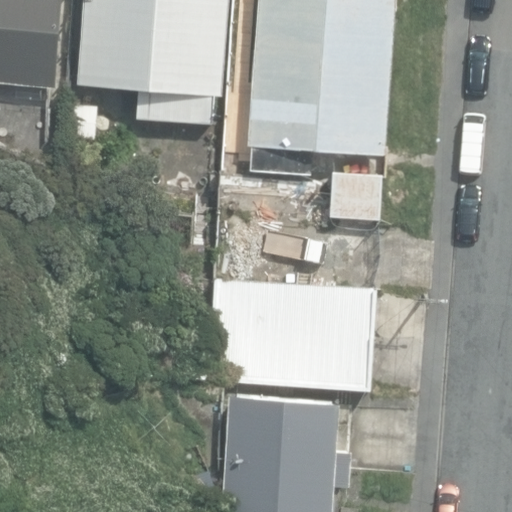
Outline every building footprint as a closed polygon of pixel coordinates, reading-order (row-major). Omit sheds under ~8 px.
[(0,0),(0,79),(60,85),(67,0),(0,0)] [(86,0),(80,81),(142,88),(140,117),(216,123),(218,94),(226,94),(233,0),(86,0)] [(314,172),(316,148),(390,153),(400,0),(261,0),(251,144),(255,145),(253,168),(314,172)] [(386,174),(334,171),(332,216),(384,219),(386,174)] [(373,387),(379,286),(216,275),(209,377),(373,387)] [(347,400),(234,391),(224,511),(339,511),(342,485),(353,486),(356,450),(343,449),(347,400)]
